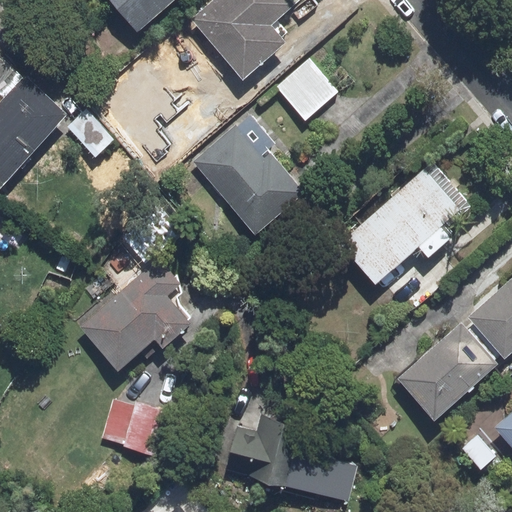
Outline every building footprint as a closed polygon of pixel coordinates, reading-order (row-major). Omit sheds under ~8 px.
[(168,0),(98,0),(128,35),(168,0)] [(294,5),(289,0),(209,0),(187,20),(239,79),(282,41),(269,27),(294,5)] [(63,118),(0,54),(0,98),(2,100),(0,102),(0,183),(7,190),(22,176),(13,167),(63,118)] [(242,120),(191,163),(250,233),(301,191),(242,120)] [(466,201),(429,160),(332,245),(369,286),(466,201)] [(153,278),(144,268),(73,330),(110,372),(145,341),(154,351),(187,322),(175,308),(190,295),(166,267),(153,278)] [(511,352),(511,271),(391,379),(431,425),(511,352)] [(171,416),(107,395),(92,442),(157,462),(171,416)] [(511,400),(509,397),(488,416),(485,412),(451,444),(477,473),(506,446),(511,453),(511,400)] [(249,478),(244,500),(300,511),(340,511),(351,463),(287,449),(291,428),(256,420),(254,428),(229,422),(218,472),(249,478)] [(181,511),(174,504),(165,511),(159,511),(151,503),(140,511),(181,511)]
